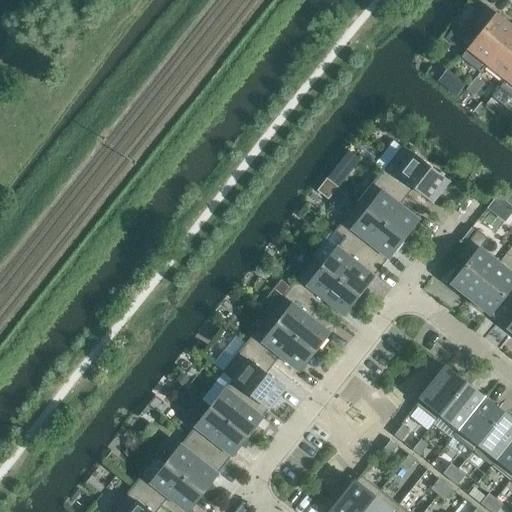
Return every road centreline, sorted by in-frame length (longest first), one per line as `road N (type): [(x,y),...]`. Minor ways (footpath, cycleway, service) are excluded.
road 1 (residential): [(252,489),(410,295)]
road 2 (residential): [(410,295),(511,375)]
